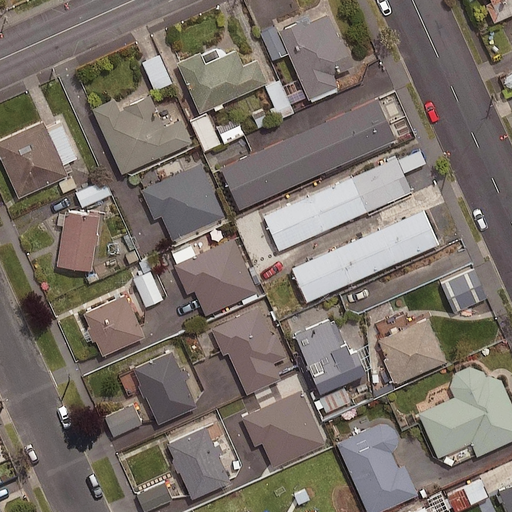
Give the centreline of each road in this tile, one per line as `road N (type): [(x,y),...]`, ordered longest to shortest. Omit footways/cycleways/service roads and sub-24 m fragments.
road 1 (residential): [(511,223),(412,0)]
road 2 (residential): [(82,511),(0,328)]
road 3 (secondary): [(0,59),(132,0)]
